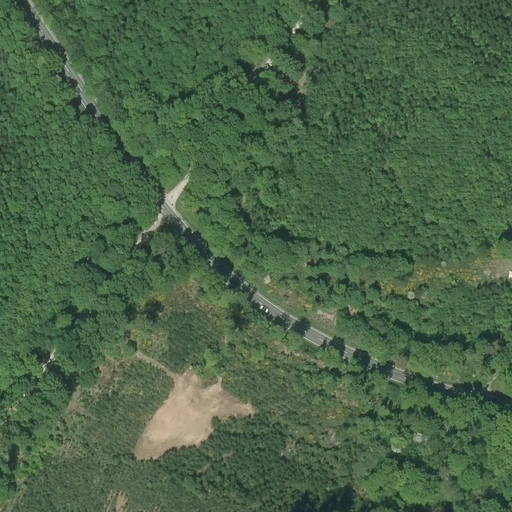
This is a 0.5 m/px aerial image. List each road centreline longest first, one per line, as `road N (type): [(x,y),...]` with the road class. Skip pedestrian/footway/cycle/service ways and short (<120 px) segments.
road 1 (secondary): [(511,412),(354,356),(257,301),(208,260),(164,209),(22,0)]
road 2 (track): [(0,430),(316,0)]
